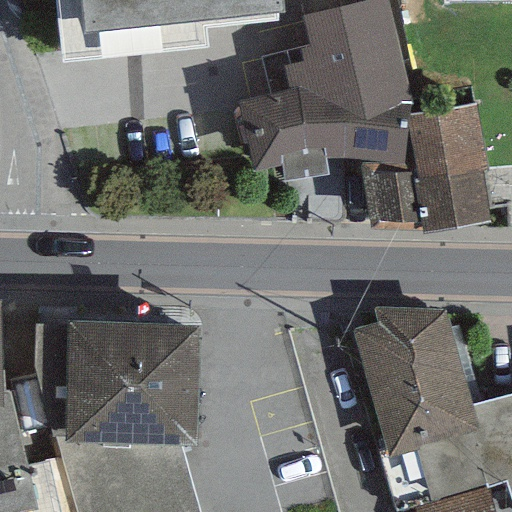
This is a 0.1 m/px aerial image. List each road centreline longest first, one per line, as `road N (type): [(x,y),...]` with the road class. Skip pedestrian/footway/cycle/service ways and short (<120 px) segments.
road 1 (primary): [(511,270),(30,261)]
road 2 (residential): [(0,47),(27,157),(30,261)]
